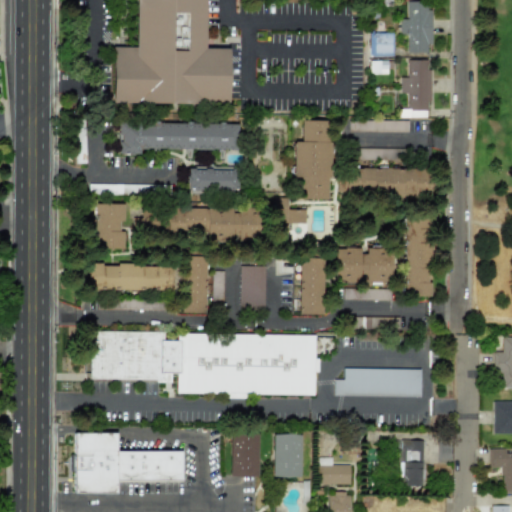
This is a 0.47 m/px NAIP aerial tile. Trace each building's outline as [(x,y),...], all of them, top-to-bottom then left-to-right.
[(110,102),(226,104),(227,48),(203,48),(204,0),(134,0),(134,47),(111,46),(110,102)] [(406,0),(425,0),(426,8),(430,8),(430,41),(426,41),(426,50),(406,50),(406,32),(399,33),(399,16),(406,16),(406,0)] [(367,56),(392,57),(392,33),(368,32),(367,56)] [(407,57),(426,57),(426,67),(429,67),(429,99),(426,99),(426,108),(409,108),(409,106),(406,106),(406,91),(399,91),(399,75),(407,75),(407,57)] [(369,60),(369,73),(386,73),(386,60),(369,60)] [(406,132),(406,120),(344,119),(343,131),(406,132)] [(327,199),(329,120),(300,120),(299,141),(292,141),(291,176),(299,177),(299,198),(327,199)] [(116,122),(116,154),(138,154),(138,150),(236,150),(236,122),(116,122)] [(74,163),(84,163),(84,146),(74,146),(74,163)] [(427,195),(428,169),(336,167),(335,194),(427,195)] [(185,192),(236,192),(235,169),(185,169),(185,192)] [(122,203),(92,203),(92,249),(122,248),(121,232),(118,232),(118,221),(122,221),(122,203)] [(204,240),(257,239),(256,207),(237,208),(165,209),(166,231),(204,230),(204,240)] [(304,223),(304,209),(277,208),(276,223),(304,223)] [(429,296),(428,218),(402,218),(403,297),(429,296)] [(332,282),(357,283),(357,281),(389,281),(389,255),(378,254),(378,248),(361,248),(333,247),(332,282)] [(204,256),(181,256),(180,312),(203,313),(204,256)] [(296,314),(321,315),(322,258),(298,257),(296,314)] [(263,266),(235,265),(235,260),(217,260),(217,270),(210,270),(209,304),(222,304),(222,267),(238,267),(238,308),(262,308),(263,266)] [(169,265),(86,264),(86,290),(168,290),(169,265)] [(389,300),(389,289),(341,288),(341,299),(389,300)] [(311,392),(312,335),(175,332),(175,340),(161,340),(161,331),(87,331),(87,379),(160,379),(161,373),(174,373),(174,392),(311,392)] [(511,387),(511,337),(501,337),(501,351),(492,351),(492,372),(499,372),(499,388),(511,387)] [(418,396),(418,369),(341,368),(341,379),(332,379),(332,395),(418,396)] [(511,433),(511,401),(491,401),(491,433),(511,433)] [(179,475),(179,448),(113,447),(114,429),(71,428),(71,488),(113,488),(113,475),(179,475)] [(255,476),(256,435),(229,434),(227,476),(255,476)] [(270,477),(299,477),(299,434),(271,434),(270,477)] [(422,440),(398,439),(397,486),(421,486),(422,440)] [(488,468),(501,467),(501,492),(511,491),(511,452),(504,453),(504,448),(487,448),(488,468)] [(348,464),(329,464),(329,458),(316,457),(316,485),(348,485),(348,464)]
